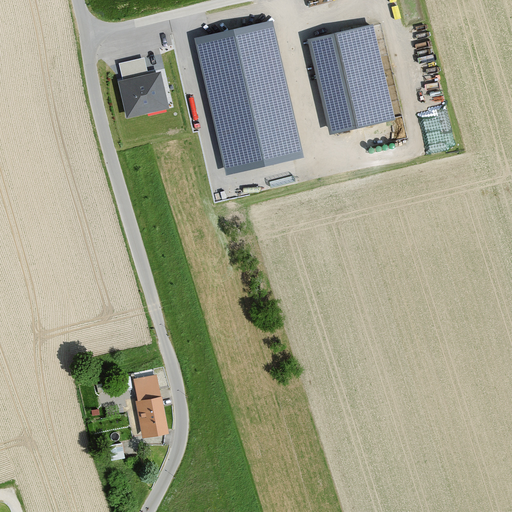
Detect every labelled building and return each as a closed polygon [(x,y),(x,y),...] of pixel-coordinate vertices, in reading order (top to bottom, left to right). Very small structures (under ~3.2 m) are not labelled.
[(273,23),(194,41),(225,178),(305,160),(273,23)] [(308,42),(330,139),(396,124),(374,27),(308,42)] [(162,75),(118,84),(126,122),(170,113),(162,75)] [(155,378),(133,382),(136,403),(135,404),(141,440),(168,435),(162,399),(159,399),(155,378)] [(97,383),(99,392),(108,389),(106,381),(97,383)] [(125,458),(122,442),(108,445),(111,461),(125,458)]
